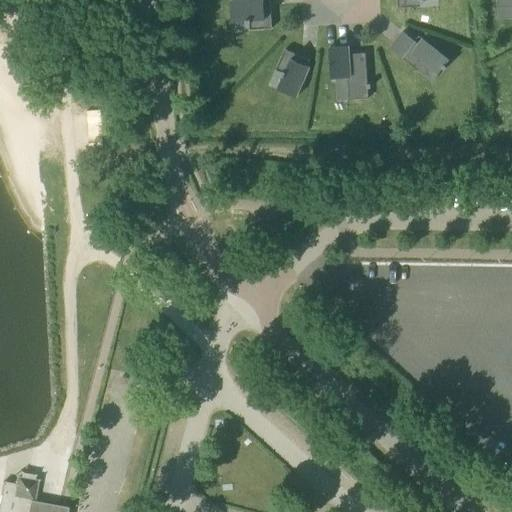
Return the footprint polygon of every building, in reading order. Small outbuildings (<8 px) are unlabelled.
[(263,0),(230,2),(232,23),(245,22),(245,25),(251,24),(251,22),(263,21),(264,30),(272,29),(270,2),(263,3),(263,0)] [(397,0),(398,8),(405,8),(404,0),(417,0),(418,1),(423,0),(397,0)] [(402,32),(390,48),(418,71),(423,63),(438,75),(442,69),(444,71),(446,68),(445,66),(449,61),(423,40),(419,45),(402,32)] [(348,47),(329,49),(331,79),(348,78),(349,100),(369,99),(368,89),(370,89),(370,85),(368,85),(365,54),(349,55),(348,47)] [(282,77),(277,90),(296,98),(309,68),(306,67),(309,60),(284,50),(281,57),(289,60),(284,72),(282,71),(280,76),(282,77)] [(136,426),(136,460),(145,460),(145,426),(136,426)] [(38,484),(35,479),(21,476),(16,480),(15,484),(4,481),(0,500),(0,511),(23,511),(26,500),(31,501),(35,498),(38,484)]
